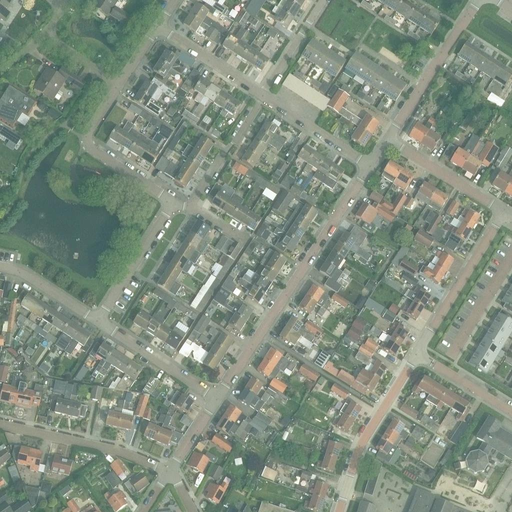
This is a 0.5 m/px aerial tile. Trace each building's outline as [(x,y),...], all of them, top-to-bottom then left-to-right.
[(0,0),(0,19),(3,21),(9,13),(5,11),(12,0),(0,0)] [(132,19),(123,13),(113,7),(117,0),(96,0),(92,6),(107,16),(108,14),(126,26),(132,19)] [(212,9),(216,11),(222,15),(225,10),(226,9),(218,4),(220,0),(209,0),(215,4),(212,9)] [(223,0),(221,6),(233,11),(235,4),(225,0),(223,0)] [(252,0),(246,10),(251,13),(259,0),(252,0)] [(286,0),(287,1),(300,9),(305,0),(286,0)] [(387,0),(384,5),(396,12),(403,0),(387,0)] [(404,0),(403,0),(396,12),(407,20),(416,7),(404,0)] [(275,7),(275,8),(293,19),(300,9),(287,1),(281,11),(275,7)] [(189,15),(224,38),(228,32),(205,17),(208,13),(196,5),(189,15)] [(419,27),(427,14),(416,7),(407,20),(419,27)] [(272,12),(278,16),(274,21),(287,29),(293,19),(275,8),(272,12)] [(251,25),(254,19),(242,11),(235,21),(243,27),(246,22),(251,25)] [(439,22),(427,14),(419,27),(431,35),(439,22)] [(224,38),(189,15),(183,25),(195,33),(199,27),(207,32),(204,36),(219,46),(224,38)] [(307,29),(314,32),(317,26),(310,23),(307,29)] [(264,26),(261,31),(270,38),(274,32),(264,26)] [(241,29),(240,29),(235,38),(230,35),(222,47),(232,53),(240,42),(246,32),(241,29)] [(278,34),(270,47),(278,52),(286,38),(278,34)] [(7,39),(1,49),(11,56),(18,46),(7,39)] [(301,55),(309,61),(312,63),(323,47),(312,39),(301,55)] [(240,42),(232,53),(241,60),(249,48),(240,42)] [(469,64),(478,50),(466,43),(457,56),(469,64)] [(249,48),(241,60),(251,66),(259,54),(262,50),(252,44),(249,48)] [(323,47),(312,63),(324,70),(334,54),(323,47)] [(469,64),(481,72),(490,58),(478,50),(469,64)] [(177,73),(180,76),(184,71),(174,64),(179,55),(173,51),(170,55),(165,52),(159,62),(177,74),(177,73)] [(355,75),(366,59),(356,52),(345,68),(355,75)] [(269,61),(259,54),(251,66),(261,73),(269,61)] [(335,78),(340,70),(346,61),(334,54),(324,70),(335,78)] [(481,72),(492,79),(501,66),(490,58),(481,72)] [(365,82),(376,65),(366,59),(355,75),(365,82)] [(159,62),(152,72),(156,74),(153,79),(162,84),(164,86),(168,81),(170,76),(174,78),(177,74),(159,62)] [(365,82),(375,88),(386,72),(376,65),(365,82)] [(492,79),(504,87),(511,75),(511,72),(501,66),(492,79)] [(59,75),(61,77),(73,84),(71,88),(79,93),(85,84),(61,69),(62,70),(59,75)] [(34,89),(42,94),(53,101),(55,98),(59,101),(63,94),(59,92),(65,82),(47,70),(34,89)] [(193,70),(187,78),(186,80),(193,84),(200,74),(193,70)] [(375,88),(385,95),(396,79),(386,72),(375,88)] [(299,74),(296,78),(299,81),(302,82),(305,77),(299,73),(299,74)] [(289,74),(281,85),(282,86),(287,89),(294,77),(292,76),(289,74)] [(294,77),(287,89),(292,92),(299,81),(296,78),(294,77)] [(385,95),(387,96),(396,102),(406,85),(396,79),(385,95)] [(187,94),(193,84),(186,80),(177,94),(184,98),(187,94)] [(200,80),(195,88),(193,91),(198,94),(194,101),(198,104),(210,86),(200,80)] [(297,96),(305,84),(302,82),(299,81),(292,92),(297,96)] [(140,92),(151,99),(156,102),(162,93),(165,94),(164,95),(172,100),(176,94),(171,92),(163,87),(160,91),(146,82),(140,92)] [(316,82),(313,86),(318,90),(321,85),(316,82)] [(321,85),(318,90),(324,94),(330,86),(323,82),(321,85)] [(302,99),(310,87),(305,84),(297,96),(302,99)] [(220,92),(210,86),(198,104),(204,108),(208,101),(212,104),(220,92)] [(0,100),(0,118),(0,119),(12,127),(21,113),(28,117),(36,104),(9,87),(0,100)] [(308,102),(315,91),(310,87),(302,99),(308,102)] [(379,124),(370,119),(366,116),(363,122),(341,108),(349,97),(339,90),(327,107),(341,117),(371,136),(379,124)] [(313,106),(320,94),(315,91),(308,102),(313,106)] [(151,99),(140,92),(133,102),(157,117),(161,111),(149,103),(151,99)] [(222,110),(229,98),(220,92),(212,104),(222,110)] [(498,101),(495,105),(501,108),(504,105),(509,98),(502,93),(497,101),(498,101)] [(318,109),(326,98),(320,94),(313,106),(318,109)] [(239,105),(229,98),(222,110),(219,115),(224,118),(228,113),(232,116),(239,105)] [(323,113),(327,107),(331,101),(326,98),(318,109),(323,113)] [(128,110),(138,117),(141,112),(131,105),(128,110)] [(419,109),(414,117),(420,121),(425,113),(419,109)] [(181,117),(188,121),(191,116),(184,111),(181,117)] [(138,117),(149,123),(152,118),(141,112),(138,117)] [(171,118),(175,124),(181,120),(178,114),(171,118)] [(198,120),(191,116),(188,121),(195,125),(198,120)] [(467,116),(464,121),(469,124),(472,119),(467,116)] [(206,123),(213,127),(218,121),(210,117),(206,123)] [(338,122),(350,130),(353,125),(358,128),(351,140),(363,148),(371,136),(341,117),(338,122)] [(409,137),(421,144),(435,120),(431,117),(424,128),(417,124),(409,137)] [(149,123),(159,130),(162,125),(152,118),(149,123)] [(435,120),(421,144),(433,152),(441,139),(429,131),(432,127),(436,130),(440,123),(435,120)] [(197,127),(203,131),(208,134),(211,128),(201,122),(197,127)] [(260,132),(282,147),(286,141),(275,134),(278,129),(266,122),(260,132)] [(119,146),(132,126),(127,123),(121,132),(115,129),(109,139),(119,146)] [(158,156),(153,153),(158,146),(158,145),(162,137),(167,141),(173,132),(162,125),(159,130),(160,130),(152,142),(147,149),(140,159),(151,166),(158,156)] [(181,126),(174,137),(180,140),(187,129),(181,126)] [(226,137),(230,131),(224,126),(219,131),(226,137)] [(4,128),(0,133),(0,135),(16,146),(21,139),(4,128)] [(131,129),(119,146),(130,153),(141,135),(131,129)] [(198,139),(202,134),(195,129),(191,135),(198,139)] [(442,140),(449,144),(455,134),(448,130),(442,140)] [(282,147),(260,132),(253,142),(265,149),(268,145),(279,152),(282,147)] [(141,135),(130,153),(140,159),(147,149),(152,142),(141,135)] [(450,162),(462,170),(476,146),(480,140),(473,135),(462,153),(458,150),(450,162)] [(174,137),(168,147),(173,151),(180,140),(174,137)] [(201,139),(194,150),(205,157),(212,146),(201,139)] [(237,152),(243,143),(237,139),(231,148),(237,152)] [(297,139),(291,147),(289,151),(294,154),(302,143),(297,139)] [(262,154),(265,149),(253,142),(247,152),(259,159),(264,162),(267,157),(262,154)] [(469,157),(462,170),(474,177),(481,165),(475,161),(485,145),(479,142),(469,157)] [(485,145),(475,161),(481,165),(487,168),(499,149),(487,142),(485,145)] [(188,146),(181,156),(188,160),(199,167),(205,157),(194,150),(188,146)] [(501,155),(495,166),(502,170),(511,153),(511,150),(505,146),(502,150),(500,154),(501,155)] [(161,158),(166,161),(173,151),(168,147),(161,158)] [(304,147),(299,156),(297,158),(307,165),(314,153),(304,147)] [(253,169),(259,159),(247,152),(241,161),(253,169)] [(308,174),(312,168),(316,171),(324,160),(314,153),(307,165),(303,171),(308,174)] [(161,158),(160,160),(154,168),(163,174),(164,173),(175,181),(174,181),(185,188),(192,178),(181,170),(166,161),(161,158)] [(192,178),(199,167),(188,160),(181,170),(192,178)] [(316,171),(312,177),(322,183),(333,166),(324,160),(316,171)] [(277,170),(283,174),(288,167),(282,163),(280,166),(276,164),(274,167),(277,170)] [(381,176),(386,180),(386,179),(393,184),(401,170),(389,163),(381,176)] [(238,164),(234,169),(245,175),(248,170),(238,164)] [(333,166),(322,183),(328,187),(332,190),(336,183),(343,172),(333,166)] [(492,186),(503,193),(511,179),(511,169),(507,178),(500,173),(492,186)] [(245,175),(255,182),(258,177),(248,170),(245,175)] [(280,178),(283,174),(277,170),(274,174),(273,173),(270,179),(276,184),(280,178)] [(393,184),(399,187),(405,191),(413,177),(401,170),(393,184)] [(259,188),(264,191),(265,189),(269,183),(258,177),(255,182),(256,183),(252,190),(256,193),(259,188)] [(511,179),(503,193),(511,198),(511,179)] [(222,211),(228,201),(229,201),(233,194),(234,192),(224,185),(222,188),(216,183),(208,195),(214,199),(211,205),(222,211)] [(269,183),(265,189),(269,191),(277,196),(280,191),(269,183)] [(415,198),(421,201),(427,205),(436,191),(424,184),(415,198)] [(294,185),(290,191),(299,197),(303,191),(294,185)] [(427,205),(433,209),(439,212),(447,198),(436,191),(427,205)] [(277,202),(287,209),(294,198),(284,192),(277,202)] [(370,198),(380,204),(383,199),(373,192),(370,198)] [(228,201),(222,211),(232,218),(239,208),(239,207),(243,200),(233,194),(229,201),(228,201)] [(409,210),(414,201),(409,198),(404,206),(409,210)] [(287,209),(277,202),(272,209),(282,216),(287,209)] [(446,214),(452,217),(460,205),(453,202),(446,214)] [(364,204),(355,217),(365,223),(362,227),(371,233),(375,227),(370,224),(377,214),(391,223),(395,217),(374,203),(370,208),(364,204)] [(296,207),(293,213),(310,224),(316,213),(305,206),(302,211),(296,207)] [(243,225),(250,214),(239,208),(232,218),(243,225)] [(460,216),(457,220),(462,223),(462,224),(471,230),(479,218),(465,209),(462,215),(461,214),(460,216)] [(430,225),(426,232),(431,236),(442,219),(436,215),(436,216),(430,212),(425,222),(430,225)] [(293,213),(287,222),(304,233),(310,224),(293,213)] [(243,225),(253,232),(260,221),(250,214),(243,225)] [(264,221),(270,225),(277,229),(280,225),(267,217),(264,221)] [(451,233),(447,239),(458,246),(462,240),(464,241),(471,230),(462,224),(455,219),(450,226),(454,228),(451,233)] [(255,235),(260,239),(268,228),(270,225),(264,221),(255,235)] [(283,228),(281,232),(297,243),(304,233),(287,222),(283,228)] [(197,223),(190,234),(206,243),(206,242),(209,244),(212,241),(207,238),(211,232),(197,223)] [(297,243),(281,232),(277,230),(277,229),(274,234),(283,240),(281,243),(278,241),(274,248),(283,253),(285,249),(291,253),(297,243)] [(413,240),(428,250),(434,241),(419,231),(413,240)] [(344,233),(338,243),(349,250),(355,254),(366,262),(368,258),(358,251),(358,249),(353,245),(356,241),(344,233)] [(206,243),(190,234),(183,244),(194,251),(195,250),(200,253),(206,243)] [(234,244),(228,240),(220,252),(223,254),(223,255),(234,261),(243,249),(234,243),(234,244)] [(252,240),(246,251),(244,254),(248,257),(254,248),(259,252),(262,247),(252,240)] [(349,250),(338,243),(331,252),(343,260),(349,250)] [(183,244),(177,254),(188,261),(193,264),(195,265),(201,255),(194,251),(183,244)] [(418,269),(403,260),(409,250),(403,246),(392,263),(414,277),(418,269)] [(453,261),(444,255),(433,249),(430,254),(434,257),(430,263),(435,266),(445,272),(453,261)] [(259,264),(260,265),(277,276),(286,261),(268,250),(259,264)] [(337,269),(343,260),(331,252),(325,262),(337,269)] [(177,254),(170,265),(181,272),(186,275),(193,264),(188,261),(177,254)] [(248,257),(244,254),(238,263),(242,266),(248,257)] [(367,263),(366,262),(355,254),(353,258),(365,266),(367,263)] [(234,261),(223,255),(219,260),(220,261),(218,265),(216,263),(215,264),(227,272),(234,261)] [(337,269),(325,262),(319,272),(329,279),(324,286),(337,294),(342,287),(337,283),(341,277),(346,281),(349,277),(343,273),(342,273),(337,269)] [(227,272),(215,264),(211,270),(214,272),(212,275),(216,278),(216,279),(221,282),(227,272)] [(164,275),(175,282),(181,272),(170,265),(164,275)] [(254,275),(271,285),(277,276),(260,265),(254,275)] [(423,267),(419,273),(438,284),(445,272),(435,266),(431,272),(423,267)] [(234,269),(231,273),(236,277),(239,273),(234,269)] [(231,273),(222,286),(232,293),(237,286),(232,283),(236,277),(231,273)] [(405,273),(401,278),(415,287),(418,282),(405,273)] [(245,276),(242,280),(264,295),(271,285),(254,275),(254,274),(250,279),(245,276)] [(164,275),(157,286),(166,291),(168,293),(175,297),(181,286),(175,282),(164,275)] [(384,275),(381,281),(386,285),(389,280),(385,277),(384,275)] [(216,279),(209,289),(214,293),(221,282),(216,279)] [(258,305),(264,295),(242,280),(240,279),(237,284),(249,292),(246,297),(258,305)] [(13,288),(21,289),(21,280),(13,280),(13,288)] [(371,282),(367,288),(372,292),(376,285),(371,282)] [(5,285),(4,289),(3,292),(0,291),(0,298),(0,299),(0,298),(10,300),(12,286),(5,285)] [(330,305),(326,301),(329,298),(313,287),(306,297),(316,305),(322,308),(326,311),(330,305)] [(227,300),(231,294),(221,288),(212,301),(218,305),(223,307),(227,300)] [(417,288),(413,293),(410,291),(406,297),(413,302),(423,308),(430,296),(417,288)] [(214,293),(209,289),(202,300),(207,303),(214,293)] [(353,305),(358,299),(345,289),(340,295),(353,305)] [(511,290),(509,289),(502,301),(501,302),(505,304),(503,307),(503,308),(511,313),(511,290)] [(20,302),(23,298),(25,293),(20,290),(14,298),(20,302)] [(166,296),(155,290),(152,294),(163,301),(166,296)] [(349,303),(334,294),(331,300),(345,309),(349,303)] [(21,306),(32,313),(39,302),(28,295),(21,306)] [(167,308),(171,311),(176,303),(166,296),(163,301),(169,305),(167,308)] [(298,308),(309,315),(316,305),(306,297),(298,308)] [(17,300),(11,299),(7,334),(6,334),(6,337),(5,337),(3,346),(3,345),(4,345),(4,346),(11,347),(12,335),(17,300)] [(367,302),(363,299),(357,308),(361,311),(364,306),(367,302)] [(196,310),(200,313),(207,303),(202,300),(196,310)] [(234,315),(246,323),(253,313),(241,305),(237,310),(234,308),(232,309),(227,306),(230,302),(227,300),(223,307),(225,309),(226,309),(230,312),(230,313),(234,315)] [(367,302),(364,306),(384,318),(388,312),(368,300),(367,302)] [(32,313),(42,320),(49,309),(39,302),(32,313)] [(416,320),(423,308),(413,302),(409,309),(405,306),(402,312),(416,320)] [(174,308),(183,314),(186,309),(176,303),(171,311),(172,311),(174,308)] [(392,305),(388,312),(395,316),(399,309),(392,305)] [(322,308),(317,315),(322,318),(326,311),(322,308)] [(37,327),(34,332),(47,340),(50,335),(48,333),(52,327),(55,328),(62,317),(49,309),(42,320),(48,324),(47,326),(46,326),(43,330),(37,327)] [(198,317),(196,316),(186,309),(183,314),(195,321),(198,317)] [(511,317),(501,311),(500,312),(499,314),(498,314),(498,315),(491,327),(508,337),(509,337),(511,331),(511,317)] [(384,318),(393,323),(396,317),(395,316),(388,312),(384,318)] [(133,324),(143,331),(151,320),(140,313),(133,324)] [(153,337),(164,321),(154,314),(151,320),(143,331),(153,337)] [(20,315),(17,320),(18,321),(16,324),(18,324),(17,326),(21,328),(23,325),(24,325),(27,320),(20,315)] [(234,316),(228,325),(239,333),(246,323),(234,315),(234,316)] [(233,343),(225,338),(211,329),(208,334),(212,337),(210,341),(202,336),(211,321),(203,316),(193,331),(226,352),(233,343)] [(62,317),(55,328),(66,335),(73,325),(62,317)] [(318,318),(313,325),(328,335),(333,328),(318,318)] [(292,319),(286,328),(311,344),(314,339),(304,332),(305,329),(306,328),(305,327),(303,326),(300,324),(292,319)] [(355,319),(350,327),(351,327),(359,332),(364,324),(355,319)] [(27,320),(24,325),(34,332),(37,327),(27,320)] [(164,321),(153,337),(164,344),(171,333),(161,327),(165,321),(164,321)] [(305,327),(306,328),(305,329),(319,338),(324,332),(308,321),(305,327)] [(128,323),(125,328),(134,334),(138,329),(128,323)] [(391,337),(401,343),(408,332),(395,323),(394,324),(391,329),(395,332),(391,337)] [(66,335),(73,340),(80,329),(73,325),(66,335)] [(351,327),(346,335),(353,339),(356,341),(361,334),(359,332),(351,327)] [(508,337),(491,327),(484,339),(501,350),(508,337)] [(175,351),(186,335),(175,328),(172,333),(171,333),(164,344),(175,351)] [(313,345),(311,344),(286,328),(280,337),(283,339),(282,340),(284,341),(294,347),(297,342),(309,350),(313,345)] [(73,340),(69,347),(68,347),(65,352),(71,355),(78,344),(83,347),(81,350),(86,353),(88,350),(94,342),(89,339),(91,336),(80,329),(73,340)] [(193,331),(187,340),(193,344),(195,340),(198,342),(199,341),(206,346),(203,350),(220,362),(226,352),(193,331)] [(58,347),(61,342),(50,335),(47,340),(58,347)] [(387,336),(380,347),(393,356),(401,343),(391,337),(391,338),(387,336)] [(501,350),(484,339),(476,351),(493,362),(501,350)] [(193,344),(187,340),(179,354),(186,358),(192,350),(194,352),(193,354),(194,359),(213,372),(220,362),(203,350),(193,344)] [(368,340),(364,346),(374,352),(378,347),(368,340)] [(61,342),(58,347),(65,352),(68,347),(61,342)] [(94,379),(98,374),(102,368),(113,351),(103,345),(102,347),(97,344),(89,355),(94,358),(95,356),(102,360),(91,377),(94,379)] [(374,352),(362,345),(358,351),(370,359),(374,352)] [(317,354),(322,357),(325,351),(320,348),(317,354)] [(271,350),(264,361),(280,371),(283,374),(286,369),(291,373),(296,366),(281,357),(282,357),(271,350)] [(122,357),(113,351),(102,368),(98,374),(103,377),(111,366),(115,369),(122,357)] [(493,362),(476,351),(469,364),(468,363),(468,364),(476,369),(478,370),(478,371),(480,373),(481,372),(486,375),(486,374),(493,363),(493,362)] [(359,352),(355,359),(366,366),(364,371),(369,374),(379,380),(386,368),(377,363),(376,362),(372,360),(372,361),(359,352)] [(115,369),(125,375),(132,364),(122,357),(115,369)] [(318,358),(314,365),(322,370),(322,369),(326,363),(318,358)] [(333,367),(346,373),(349,366),(336,359),(333,367)] [(257,372),(266,377),(270,380),(270,379),(273,380),(270,385),(283,394),(287,387),(274,379),(280,371),(264,361),(257,372)] [(356,380),(349,376),(341,370),(340,372),(332,367),(334,365),(328,362),(327,363),(326,362),(326,363),(322,369),(323,369),(336,377),(351,387),(363,395),(367,389),(371,392),(379,380),(369,374),(362,370),(356,380)] [(0,367),(0,381),(5,383),(9,368),(8,368),(8,366),(2,364),(2,366),(0,366),(0,367)] [(121,381),(115,390),(116,390),(128,392),(142,370),(132,364),(125,375),(121,381)] [(303,365),(299,372),(315,382),(319,375),(303,365)] [(74,378),(78,381),(86,369),(82,366),(74,378)] [(171,383),(179,379),(177,375),(169,379),(171,383)] [(0,399),(0,401),(15,405),(19,384),(21,378),(13,376),(11,387),(3,385),(0,399)] [(141,394),(151,396),(160,382),(152,377),(141,394)] [(115,390),(121,381),(118,378),(114,384),(113,383),(109,389),(115,390)] [(411,392),(417,396),(420,390),(428,395),(435,385),(423,378),(421,382),(418,380),(411,392)] [(245,390),(255,397),(262,386),(252,379),(245,390)] [(311,393),(315,395),(324,382),(320,379),(311,393)] [(54,414),(66,417),(72,386),(67,385),(67,383),(64,383),(55,381),(53,393),(65,396),(63,401),(57,400),(54,414)] [(307,382),(304,387),(310,391),(313,385),(307,382)] [(39,407),(41,397),(43,387),(35,385),(33,392),(26,390),(27,386),(19,384),(15,405),(30,409),(31,405),(39,407)] [(84,419),(86,409),(87,407),(75,405),(79,388),(86,390),(86,386),(74,384),(73,386),(72,386),(66,417),(78,419),(78,417),(84,419)] [(348,394),(334,385),(330,391),(345,400),(348,394)] [(446,391),(435,385),(428,395),(429,396),(426,400),(436,407),(446,391)] [(266,392),(274,397),(274,398),(284,404),(288,399),(282,395),(282,394),(270,386),(266,392)] [(93,387),(90,400),(99,402),(102,389),(93,387)] [(238,401),(246,406),(248,407),(248,406),(258,413),(255,418),(267,427),(268,426),(269,427),(272,421),(259,412),(264,404),(269,406),(269,405),(260,400),(255,397),(245,390),(238,401)] [(458,399),(446,391),(436,407),(441,410),(443,406),(449,410),(450,409),(451,410),(458,399)] [(176,393),(175,395),(170,403),(186,414),(193,404),(176,393)] [(260,400),(269,405),(273,399),(265,393),(260,400)] [(142,419),(148,399),(141,397),(135,416),(142,419)] [(461,423),(463,419),(469,411),(466,409),(468,405),(458,399),(451,410),(458,414),(455,419),(461,423)] [(105,426),(118,428),(124,402),(119,401),(117,409),(115,409),(113,415),(108,414),(105,426)] [(347,401),(341,409),(340,412),(354,420),(361,409),(351,403),(347,401)] [(124,402),(118,428),(131,431),(133,419),(132,419),(133,413),(127,411),(129,403),(124,402)] [(399,411),(408,416),(413,419),(416,414),(411,411),(403,405),(399,411)] [(230,407),(223,418),(233,425),(239,428),(243,431),(247,434),(252,427),(263,434),(267,427),(255,418),(252,422),(240,415),(241,414),(230,407)] [(146,409),(143,419),(150,421),(153,411),(150,410),(146,409)] [(347,433),(354,420),(340,412),(339,412),(344,415),(340,421),(336,418),(332,424),(336,426),(336,427),(347,433)] [(162,425),(165,417),(160,415),(157,423),(162,425)] [(160,431),(155,442),(167,447),(169,442),(178,445),(184,436),(173,432),(175,429),(168,426),(171,418),(166,416),(165,417),(162,425),(160,431)] [(419,423),(424,426),(428,419),(423,416),(419,423)] [(432,417),(432,421),(428,419),(424,426),(436,433),(440,426),(434,423),(438,421),(438,418),(435,416),(432,417)] [(284,417),(280,423),(285,427),(289,421),(284,417)] [(231,433),(239,438),(243,441),(247,434),(243,431),(239,428),(233,425),(223,418),(216,429),(227,435),(227,434),(229,436),(231,433)] [(491,448),(511,461),(511,437),(498,429),(500,425),(489,418),(476,439),(482,443),(477,451),(469,454),(465,461),(467,470),(474,475),(483,473),(488,465),(485,456),(491,448)] [(388,430),(404,440),(408,434),(401,430),(404,426),(394,420),(388,430)] [(143,437),(155,442),(160,431),(155,429),(157,424),(151,422),(149,426),(148,426),(143,437)] [(459,425),(450,442),(456,445),(466,429),(459,425)] [(420,440),(425,432),(416,427),(411,435),(420,440)] [(388,430),(382,440),(392,446),(397,450),(397,449),(396,448),(401,439),(404,441),(404,440),(388,430)] [(256,431),(251,439),(264,447),(269,439),(256,431)] [(271,449),(281,436),(275,432),(266,446),(271,449)] [(212,442),(229,453),(234,446),(232,445),(216,435),(212,442)] [(235,440),(232,445),(234,446),(242,452),(245,446),(235,440)] [(388,464),(392,459),(396,462),(399,456),(403,458),(406,454),(400,451),(397,450),(392,446),(382,440),(376,450),(379,452),(376,457),(388,464)] [(341,446),(331,443),(324,441),(322,448),(327,449),(325,456),(336,459),(341,446)] [(37,472),(41,456),(35,454),(35,452),(21,448),(14,447),(12,456),(14,462),(17,463),(30,466),(29,470),(37,472)] [(0,466),(11,459),(4,450),(0,453),(0,466)] [(207,453),(204,459),(194,454),(191,460),(193,462),(190,467),(202,473),(208,461),(215,465),(218,459),(207,453)] [(69,477),(69,473),(72,463),(62,461),(63,458),(55,456),(54,459),(47,458),(44,474),(51,476),(51,473),(69,477)] [(316,468),(322,470),(332,473),(336,459),(325,456),(322,464),(318,462),(316,468)] [(118,461),(110,467),(118,477),(126,471),(118,461)] [(374,461),(364,494),(371,496),(381,465),(374,461)] [(209,477),(218,481),(223,470),(214,466),(209,477)] [(261,477),(273,482),(277,472),(265,467),(261,477)] [(310,482),(312,474),(303,471),(300,479),(310,482)] [(113,472),(112,473),(105,478),(113,490),(121,484),(113,472)] [(137,493),(148,485),(141,475),(136,478),(134,475),(128,480),(129,481),(124,485),(132,496),(137,493)] [(348,495),(355,497),(359,478),(353,476),(348,495)] [(483,485),(491,489),(495,480),(487,477),(483,485)] [(315,489),(313,496),(324,499),(328,486),(312,481),(310,488),(315,489)] [(42,483),(40,492),(49,494),(51,485),(42,483)] [(217,504),(222,496),(228,486),(223,483),(219,490),(210,485),(206,491),(209,493),(206,498),(217,504)] [(40,490),(24,487),(32,509),(36,506),(39,492),(40,490)] [(39,492),(36,506),(51,495),(49,494),(40,492),(39,492)] [(126,498),(124,495),(121,492),(112,498),(108,493),(104,496),(115,511),(116,511),(126,505),(123,500),(126,498)] [(361,504),(358,511),(464,511),(452,507),(452,506),(418,493),(410,511),(372,511),(374,508),(361,504)] [(0,511),(11,511),(8,507),(5,503),(9,500),(4,494),(0,496),(0,511)] [(303,508),(310,510),(314,511),(319,511),(324,499),(313,496),(310,504),(305,502),(303,508)] [(72,511),(79,511),(80,511),(73,500),(67,504),(72,511)] [(13,511),(28,511),(32,510),(25,501),(12,510),(13,511)] [(258,511),(290,511),(285,510),(284,510),(278,508),(261,503),(258,511)]
